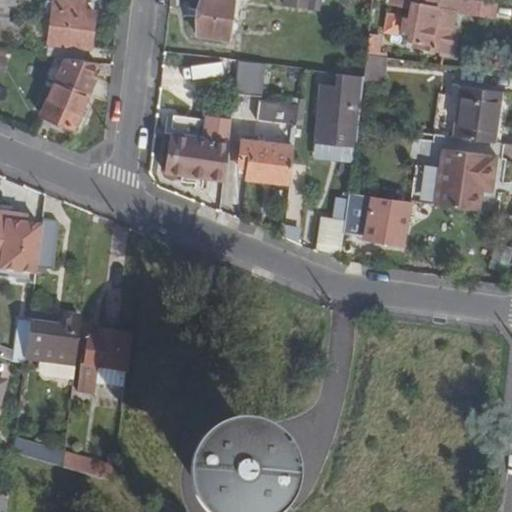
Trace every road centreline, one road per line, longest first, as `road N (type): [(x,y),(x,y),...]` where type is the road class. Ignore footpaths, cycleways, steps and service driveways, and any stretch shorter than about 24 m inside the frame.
road 1 (residential): [(113,207),(334,289),(511,312)]
road 2 (residential): [(113,207),(139,0)]
road 3 (residential): [(0,158),(113,207)]
